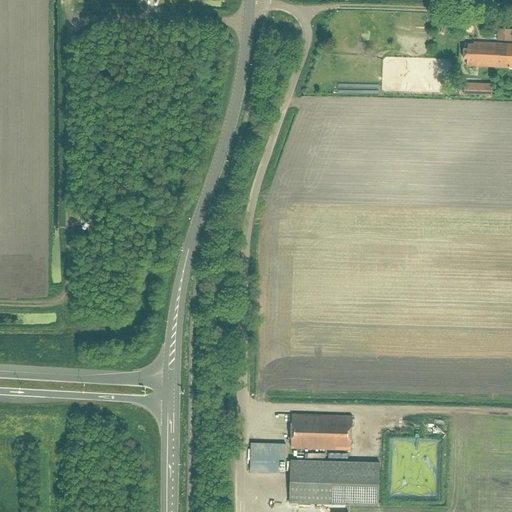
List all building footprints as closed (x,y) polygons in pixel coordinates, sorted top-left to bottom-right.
[(511,27),(498,27),(498,38),(511,38),(511,27)] [(511,44),(473,42),(473,44),(467,44),(467,49),(463,49),(463,58),(466,59),(466,66),(511,68),(511,44)] [(489,95),(489,84),(465,84),(465,95),(489,95)] [(352,416),(292,414),(291,449),(351,451),(352,416)] [(380,463),(291,460),(289,503),(378,506),(380,463)]
